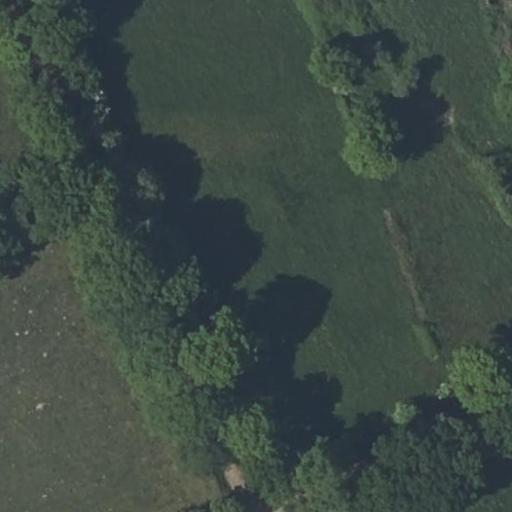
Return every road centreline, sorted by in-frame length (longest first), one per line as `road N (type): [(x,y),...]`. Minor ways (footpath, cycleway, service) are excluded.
road 1 (track): [(9,0),(263,511)]
road 2 (track): [(283,511),(511,391)]
